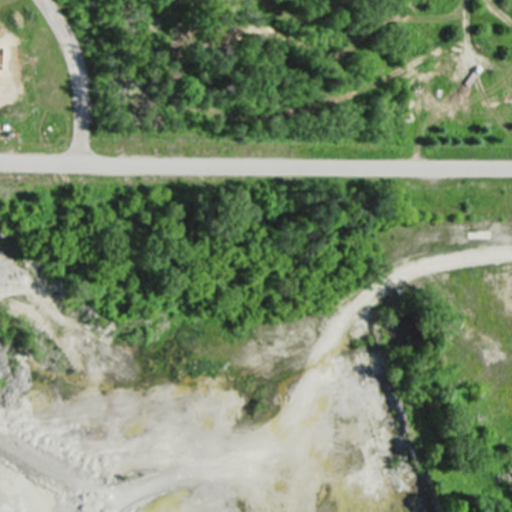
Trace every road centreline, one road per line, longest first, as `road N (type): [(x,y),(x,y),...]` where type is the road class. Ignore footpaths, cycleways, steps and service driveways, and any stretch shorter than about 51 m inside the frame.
road 1 (residential): [(0,164),(511,168)]
road 2 (residential): [(43,0),(71,44),(83,166)]
